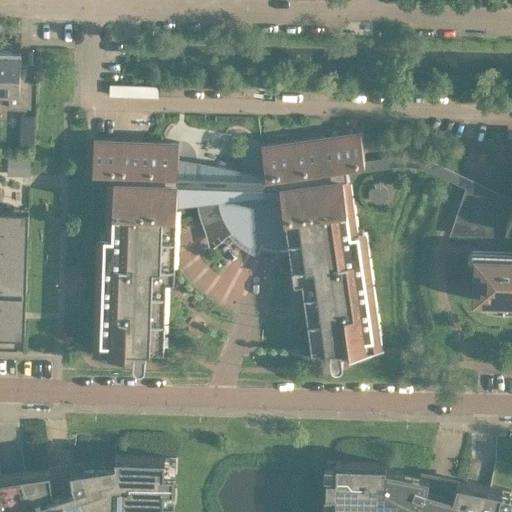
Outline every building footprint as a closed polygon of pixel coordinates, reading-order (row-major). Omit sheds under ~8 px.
[(9,50),(0,49),(0,91),(7,92),(6,105),(29,106),(30,81),(18,80),(19,53),(9,52),(9,50)] [(20,112),(20,122),(32,123),(33,113),(20,112)] [(178,140),(92,137),(91,167),(109,167),(107,230),(99,229),(95,342),(133,343),(132,357),(132,358),(133,359),(133,360),(134,361),(135,362),(136,362),(138,363),(140,362),(142,362),(143,361),(144,360),(144,359),(144,357),(145,344),(163,344),(165,262),(173,262),(176,203),(196,200),(199,216),(201,222),(221,214),(224,220),(227,225),(230,229),(234,233),(237,237),(242,240),(246,243),(251,246),(257,249),(260,241),(262,242),(268,243),(273,244),(278,244),(284,244),(288,244),(291,265),(299,264),(310,346),(328,343),(330,356),(330,357),(331,358),(331,359),(332,360),(333,360),(334,361),(337,361),(339,360),(340,359),(341,359),(341,358),(342,356),(342,355),(340,342),(377,336),(362,225),(354,226),(345,161),(363,159),(359,129),(260,143),(258,143),(256,144),(254,145),(251,146),(249,147),(248,148),(246,150),(244,151),(243,153),(241,155),(240,157),(239,159),(238,162),(238,164),(238,166),(177,157),(178,140)] [(28,157),(7,156),(6,171),(28,172),(28,157)] [(511,195),(506,207),(461,185),(448,232),(501,234),(506,222),(511,224),(511,253),(476,253),(474,296),(511,297),(511,195)] [(0,333),(23,334),(27,207),(0,206),(0,333)] [(173,511),(174,499),(172,499),(173,469),(175,469),(175,453),(164,453),(114,451),(113,455),(70,461),(70,463),(49,466),(49,464),(0,471),(0,511),(173,511)] [(503,511),(506,505),(510,487),(456,476),(455,478),(428,472),(428,471),(385,462),(385,458),(335,457),(335,458),(325,457),(323,511),(503,511)]
